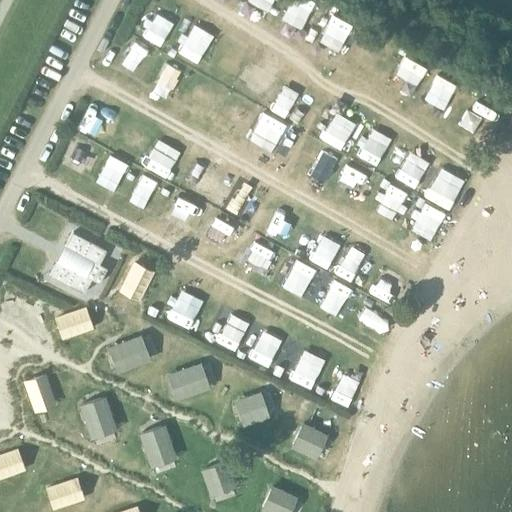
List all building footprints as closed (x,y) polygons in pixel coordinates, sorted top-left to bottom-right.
[(418,216),(436,229),(448,214),(429,201),(418,216)] [(55,271),(91,287),(111,243),(75,226),(55,271)] [(369,289),(359,310),(384,320),(393,299),(369,289)] [(286,342),(276,363),(296,373),(306,352),(286,342)] [(319,385),(340,396),(351,376),(329,364),(319,385)] [(280,400),(286,379),(259,372),(254,393),(280,400)] [(332,412),(300,396),(293,410),(295,411),(288,426),(286,425),(279,439),(310,455),(317,441),(327,446),(335,431),(325,426),(332,412)] [(232,464),(226,474),(246,486),(252,476),(232,464)] [(293,511),(317,511),(320,504),(299,496),(293,511)]
